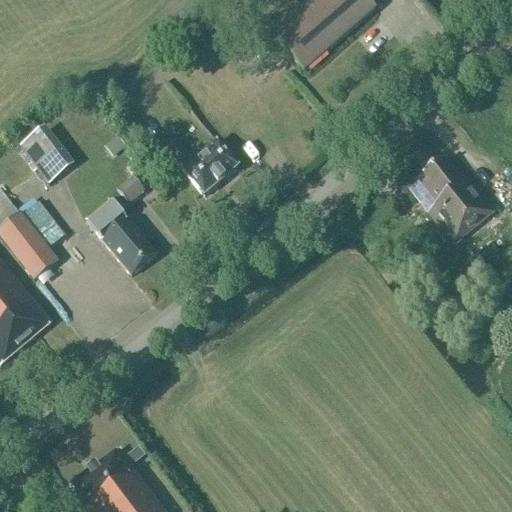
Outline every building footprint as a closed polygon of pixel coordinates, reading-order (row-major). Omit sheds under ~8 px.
[(291,0),(299,9),(270,35),(304,74),(375,12),(367,3),(370,0),(291,0)] [(46,133),(22,153),(49,187),(73,167),(46,133)] [(204,200),(239,171),(216,144),(201,157),(197,152),(188,159),(176,144),(165,153),(204,200)] [(454,247),(494,215),(468,183),(466,185),(446,161),(418,183),(438,207),(428,215),(454,247)] [(137,162),(125,172),(133,181),(141,192),(153,182),(137,162)] [(102,244),(130,279),(156,258),(138,236),(139,235),(129,222),(127,224),(118,214),(127,207),(128,208),(144,195),(141,192),(133,181),(107,202),(110,205),(86,225),(102,244)] [(0,241),(34,284),(57,266),(20,218),(0,234),(0,241)] [(0,369),(51,327),(0,264),(0,369)] [(119,452),(71,488),(76,494),(73,496),(84,511),(164,511),(132,469),(146,459),(139,450),(126,460),(124,459),(119,452)]
